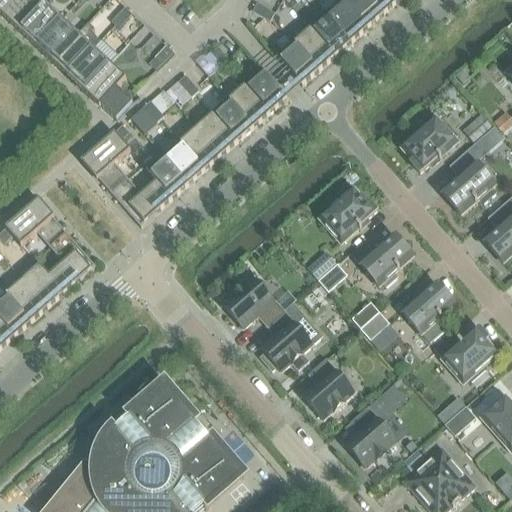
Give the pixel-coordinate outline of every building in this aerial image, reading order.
[(0,0),(0,15),(5,20),(23,0),(0,0)] [(23,0),(5,20),(21,35),(47,7),(38,0),(23,0)] [(368,0),(347,0),(343,4),(368,32),(384,17),(368,0)] [(397,0),(368,0),(384,17),(401,3),(397,0)] [(343,4),(327,18),(351,46),(368,32),(343,4)] [(21,35),(37,50),(63,22),(47,7),(21,35)] [(253,15),(261,20),(266,12),(258,7),(253,15)] [(126,11),(119,18),(126,25),(133,18),(126,11)] [(266,12),(261,20),(270,25),(275,17),(266,12)] [(126,25),(119,18),(112,26),(119,32),(126,25)] [(327,18),(310,32),(335,61),(351,46),(327,18)] [(37,50),(53,65),(79,37),(63,22),(37,50)] [(101,45),(91,36),(94,32),(88,27),(79,37),(53,65),(69,80),(95,52),(101,45)] [(310,32),(294,47),(319,75),(335,61),(310,32)] [(69,80),(85,95),(111,67),(117,60),(101,45),(95,52),(69,80)] [(319,75),(294,47),(277,61),(302,89),(319,75)] [(174,56),(173,55),(167,49),(160,57),(149,67),(156,74),(167,64),(174,56)] [(211,58),(218,65),(225,59),(219,51),(211,58)] [(225,59),(218,65),(224,73),(232,66),(225,59)] [(101,109),(113,97),(127,82),(111,67),(85,95),(101,109)] [(262,74),(246,89),(271,117),(287,103),(262,74)] [(458,78),(457,82),(460,86),(465,86),(469,83),(469,79),(466,75),(462,75),(461,75),(458,78)] [(186,79),(178,86),(185,94),(193,87),(186,79)] [(193,87),(185,94),(192,101),(199,94),(193,87)] [(246,89),(229,103),(254,132),(271,117),(246,89)] [(113,97),(101,109),(117,124),(128,111),(113,97)] [(229,103),(213,117),(238,146),(254,132),(229,103)] [(143,112),(150,119),(157,113),(151,105),(143,112)] [(157,113),(150,119),(157,127),(164,120),(157,113)] [(511,123),(505,116),(493,126),(502,137),(511,128),(511,123)] [(213,117),(196,132),(221,160),(238,146),(213,117)] [(467,137),(474,146),(492,130),(482,118),(473,126),(475,129),(467,137)] [(446,128),(444,131),(437,123),(432,127),(428,123),(416,134),(419,138),(403,152),(415,165),(412,167),(421,177),(438,162),(440,164),(442,162),(440,160),(457,145),(455,144),(458,141),(446,128)] [(123,129),(115,136),(122,144),(130,137),(123,129)] [(494,130),(475,147),(485,158),(504,141),(494,130)] [(196,132),(180,146),(205,175),(221,160),(196,132)] [(82,164),(112,198),(129,183),(115,168),(131,154),(122,144),(115,136),(103,146),(104,147),(99,151),(98,150),(82,164)] [(180,146),(163,161),(188,189),(205,175),(180,146)] [(163,161),(147,175),(172,203),(188,189),(163,161)] [(495,189),(475,167),(443,196),(462,219),(476,206),(476,207),(478,205),(480,203),(484,208),(497,197),(492,192),(495,189)] [(129,183),(112,198),(141,231),(157,218),(157,217),(172,203),(147,175),(156,186),(142,198),(129,183)] [(360,231),(378,215),(369,205),(366,208),(355,194),(322,223),(342,246),(358,232),(360,235),(362,233),(360,231)] [(484,244),(504,266),(511,259),(511,200),(488,221),(498,232),(484,244)] [(37,236),(50,251),(67,237),(37,203),(22,217),(22,218),(18,222),(17,221),(5,231),(13,240),(21,250),(37,236)] [(0,242),(5,247),(13,240),(5,231),(0,236),(0,242)] [(40,268),(39,269),(64,297),(80,284),(81,284),(96,271),(67,237),(50,251),(64,267),(50,279),(40,268)] [(360,268),(380,291),(383,288),(386,292),(399,281),(395,277),(398,275),(399,275),(401,274),(400,273),(413,261),(393,239),(360,268)] [(308,272),(318,284),(336,268),(326,256),(308,272)] [(337,268),(319,285),(328,295),(347,279),(337,268)] [(39,269),(24,283),(49,311),(64,297),(39,269)] [(258,321),(266,331),(285,315),(276,305),(275,306),(254,282),(223,309),(244,333),(258,321)] [(24,283),(7,297),(32,326),(49,311),(24,283)] [(443,322),(442,321),(455,310),(435,287),(402,316),(422,339),(440,323),(441,324),(443,322)] [(7,297),(0,303),(0,322),(16,340),(32,326),(7,297)] [(352,323),(361,333),(380,316),(371,306),(352,323)] [(294,307),(285,315),(266,331),(275,340),(261,352),(265,357),(260,362),(273,376),(277,371),(282,377),(292,368),(299,376),(310,366),(303,358),(323,340),(294,307)] [(380,316),(361,333),(370,343),(389,327),(380,316)] [(0,322),(0,353),(16,340),(0,322)] [(457,342),(453,337),(435,353),(464,387),(469,382),(472,386),(485,375),(482,371),(497,358),(485,344),(488,342),(480,332),(468,343),(463,337),(457,342)] [(303,400),(324,425),(355,397),(334,373),(335,373),(327,363),(309,379),(317,388),(303,400)] [(118,434),(117,432),(114,435),(111,437),(108,441),(106,444),(105,446),(103,449),(102,451),(101,453),(99,457),(97,462),(96,466),(96,468),(96,471),(95,473),(88,473),(89,472),(88,471),(54,511),(207,511),(244,480),(211,442),(209,443),(197,430),(199,428),(166,390),(127,423),(129,425),(118,434)] [(511,408),(506,402),(484,422),(511,454),(511,408)] [(448,410),(437,420),(446,430),(457,420),(448,410)] [(345,449),(366,473),(397,446),(376,422),(377,421),(369,411),(351,427),(359,436),(345,449)] [(457,420),(446,430),(455,441),(476,423),(466,412),(457,420)] [(414,445),(407,450),(412,456),(418,450),(414,445)] [(417,453),(403,466),(411,475),(425,462),(417,453)] [(476,491),(443,453),(405,487),(427,511),(452,511),(453,511),(454,511),(462,506),(461,504),(476,491)]
